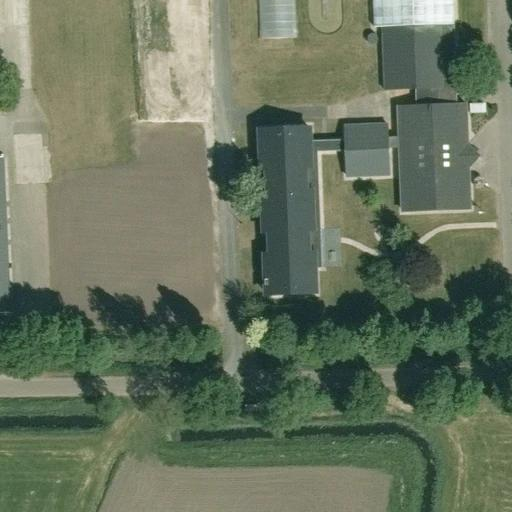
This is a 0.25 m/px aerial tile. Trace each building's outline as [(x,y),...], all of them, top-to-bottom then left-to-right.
[(195,37),(193,0),(129,0),(132,40),(195,37)] [(272,0),(273,10),(296,9),(295,0),(272,0)] [(337,48),(357,47),(355,0),(320,0),(322,25),(336,25),(337,48)] [(373,0),(374,28),(382,28),(384,91),(415,90),(416,100),(457,99),(454,23),(454,24),(453,0),(373,0)] [(115,78),(113,21),(98,22),(100,78),(115,78)] [(261,80),(263,113),(294,111),(293,100),(340,98),(339,76),(261,80)] [(388,126),(346,128),(346,141),(347,150),(347,164),(348,178),(390,177),(389,150),(401,149),(403,213),(470,210),(469,170),(480,157),(468,146),(466,106),(458,106),(415,107),(399,108),(400,138),(388,139),(388,126)] [(309,128),(261,130),(262,170),(266,170),(267,192),(263,193),(265,233),(268,232),(269,255),(266,255),(267,295),(315,293),(314,268),(321,268),(317,151),(347,150),(346,141),(310,143),(309,128)] [(4,156),(0,155),(0,313),(12,313),(4,156)]
